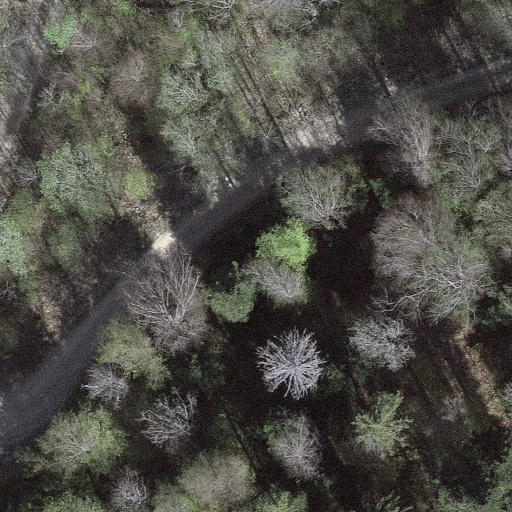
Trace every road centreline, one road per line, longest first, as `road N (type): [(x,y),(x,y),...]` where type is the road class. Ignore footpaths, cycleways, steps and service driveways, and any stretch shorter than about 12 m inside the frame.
road 1 (track): [(511,61),(378,109),(261,173),(48,377),(0,408)]
road 2 (track): [(0,131),(47,0)]
